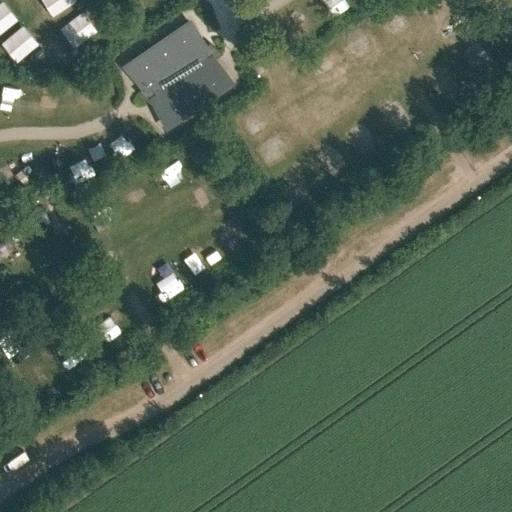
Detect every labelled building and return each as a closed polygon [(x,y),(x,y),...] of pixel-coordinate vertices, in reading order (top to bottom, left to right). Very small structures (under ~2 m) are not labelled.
[(189,15),(120,63),(140,87),(136,90),(149,102),(149,101),(165,128),(234,80),(215,56),(221,51),(209,40),(206,43),(189,15)] [(481,69),(491,64),(485,50),(475,55),(481,69)] [(0,82),(0,101),(14,103),(16,84),(0,82)] [(397,128),(408,121),(399,107),(389,114),(397,128)] [(263,151),(269,166),(287,159),(281,144),(263,151)] [(336,178),(347,170),(336,153),(325,161),(336,178)]
